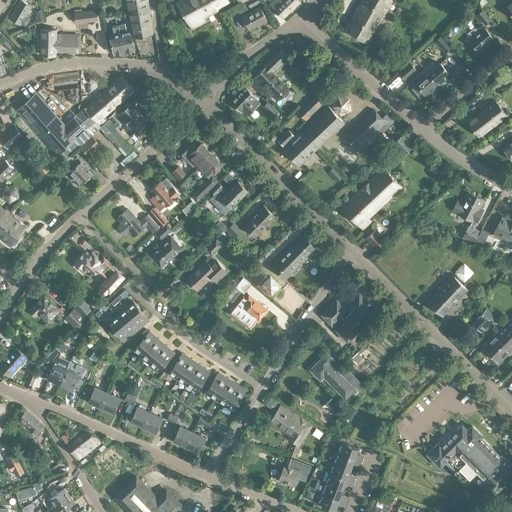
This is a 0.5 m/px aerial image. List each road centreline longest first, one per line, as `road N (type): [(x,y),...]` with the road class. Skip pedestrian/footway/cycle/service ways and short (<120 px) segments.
road 1 (residential): [(511,406),(350,250)]
road 2 (residential): [(350,250),(202,101)]
road 3 (residential): [(205,477),(34,398)]
road 4 (residential): [(78,216),(202,101)]
road 5 (residential): [(0,86),(55,63),(164,70)]
road 6 (residential): [(421,128),(297,18)]
road 7 (residential): [(261,383),(350,250)]
road 8 (residential): [(103,511),(34,398)]
road 9 (residential): [(261,383),(150,314)]
road 10 (residential): [(202,101),(297,18)]
